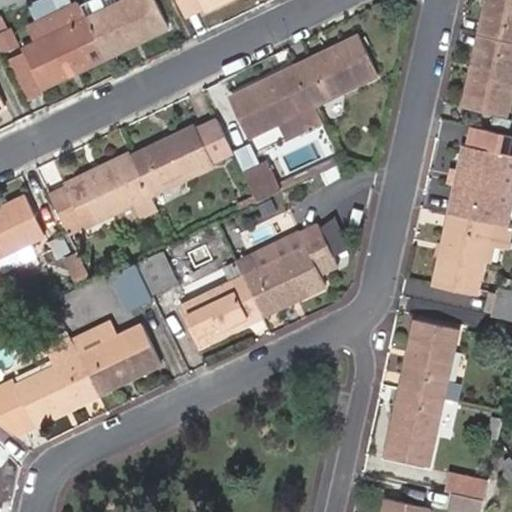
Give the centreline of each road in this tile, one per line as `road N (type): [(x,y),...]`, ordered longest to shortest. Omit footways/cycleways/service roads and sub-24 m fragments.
road 1 (residential): [(380,307),(53,482),(45,511)]
road 2 (residential): [(337,0),(0,163)]
road 3 (residential): [(447,0),(380,307)]
road 4 (residential): [(335,511),(380,307)]
